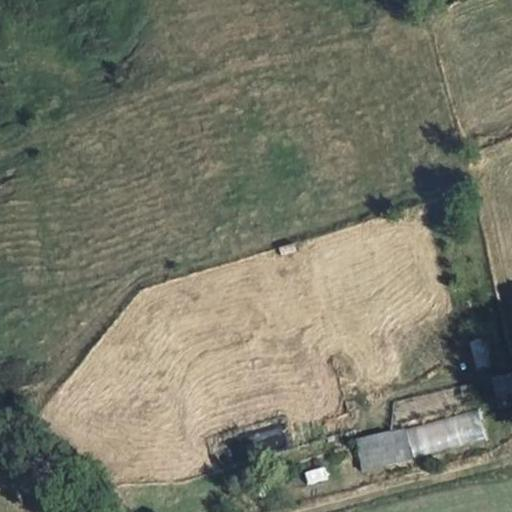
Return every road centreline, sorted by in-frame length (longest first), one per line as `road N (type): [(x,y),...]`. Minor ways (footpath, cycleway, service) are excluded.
road 1 (track): [(318,511),(511,460)]
road 2 (track): [(120,511),(44,438),(0,423)]
